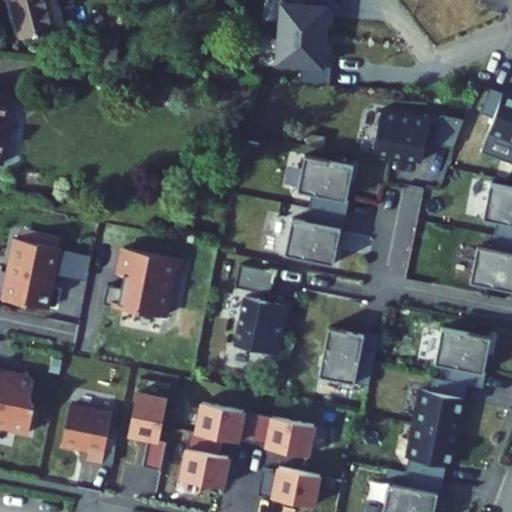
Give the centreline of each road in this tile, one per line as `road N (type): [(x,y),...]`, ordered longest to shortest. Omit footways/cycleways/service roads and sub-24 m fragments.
road 1 (residential): [(511,309),(385,282),(400,201)]
road 2 (unknown): [(511,48),(440,64),(382,0)]
